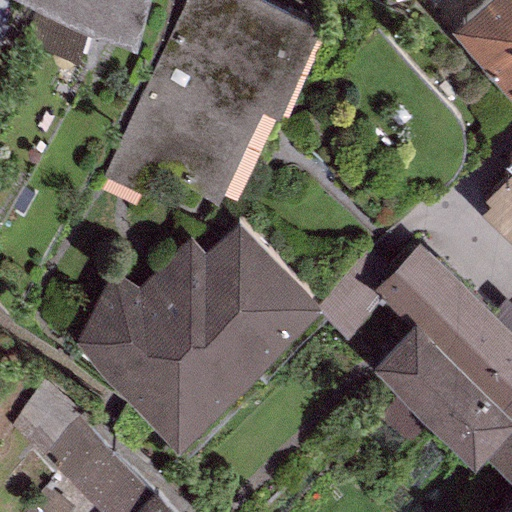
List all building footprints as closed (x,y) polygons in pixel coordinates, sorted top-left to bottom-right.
[(36,0),(129,32),(139,0),(36,0)] [(318,4),(307,0),(179,0),(102,163),(196,200),(204,176),(217,179),(261,85),(278,92),(318,4)] [(511,0),(455,0),(511,66),(511,0)] [(511,129),(505,135),(511,141),(511,150),(484,182),(490,188),(480,198),(511,227),(511,129)] [(106,256),(72,322),(177,421),(320,270),(237,192),(202,229),(192,219),(140,273),(106,256)] [(370,270),(384,283),(407,303),(373,340),(475,433),(480,427),(511,392),(511,383),(504,376),(511,366),(511,307),(416,220),(383,256),(370,270)] [(370,270),(383,256),(365,239),(315,293),(347,323),(384,283),(370,270)] [(511,383),(511,392),(480,427),(511,455),(511,366),(504,376),(511,383)] [(150,478),(76,409),(46,440),(57,450),(52,455),(112,511),(196,511),(154,473),(150,478)] [(511,511),(511,468),(472,511),(511,511)]
